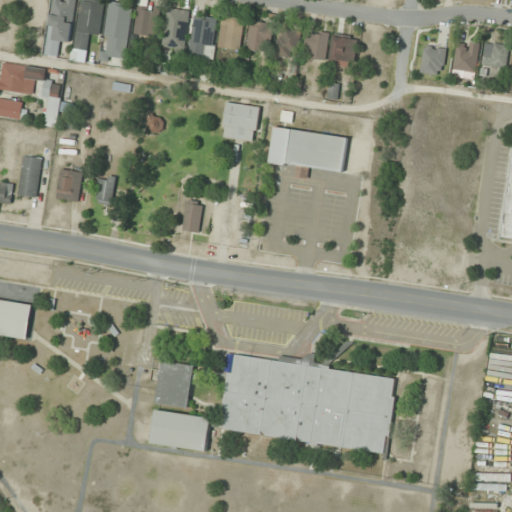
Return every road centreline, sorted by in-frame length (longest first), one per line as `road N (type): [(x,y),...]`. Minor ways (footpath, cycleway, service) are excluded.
road 1 (tertiary): [(511,315),(0,235)]
road 2 (residential): [(511,27),(290,0)]
